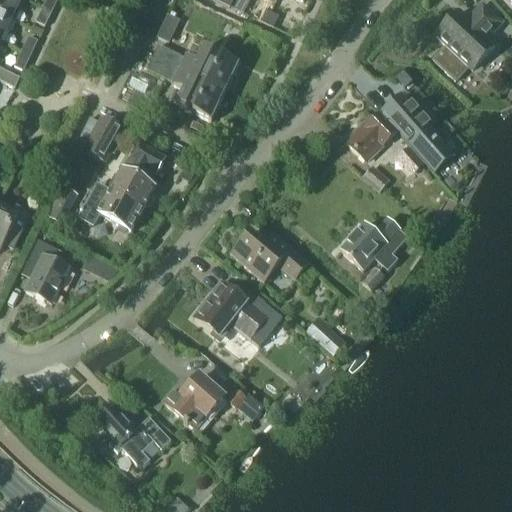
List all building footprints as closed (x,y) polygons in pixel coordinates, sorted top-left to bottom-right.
[(0,0),(0,17),(10,22),(21,0),(19,0),(0,0)] [(46,0),(42,10),(51,15),(58,0),(46,0)] [(224,0),(221,7),(229,11),(234,0),(224,0)] [(445,50),(432,64),(455,86),(468,71),(471,73),(493,50),(485,42),(500,26),(481,8),(472,18),(474,20),(468,26),(457,16),(435,39),(445,50)] [(35,25),(44,30),(51,15),(42,10),(35,25)] [(262,12),(256,24),(264,27),(270,16),(262,12)] [(270,16),(264,27),(272,31),(278,20),(270,16)] [(0,43),(10,22),(0,17),(0,43)] [(160,33),(156,41),(169,47),(172,39),(160,33)] [(28,39),(20,55),(30,59),(37,44),(28,39)] [(152,61),(224,97),(238,67),(202,50),(194,67),(157,49),(152,61)] [(13,70),(22,75),(23,75),(30,59),(20,55),(13,70)] [(210,125),(224,97),(152,61),(146,74),(183,91),(174,108),(210,125)] [(0,85),(14,92),(16,89),(19,82),(0,72),(0,85)] [(403,74),(395,81),(404,91),(412,84),(403,74)] [(400,96),(379,116),(380,118),(397,137),(432,176),(452,158),(427,131),(428,130),(430,128),(423,120),(422,121),(417,115),(418,115),(411,107),(410,108),(400,96)] [(366,125),(344,145),(365,168),(383,151),(383,150),(397,137),(380,118),(368,128),(366,125)] [(103,167),(120,138),(123,133),(102,121),(82,155),(103,167)] [(189,130),(200,135),(203,129),(192,124),(189,130)] [(120,172),(108,193),(127,204),(128,202),(143,211),(154,192),(138,183),(154,155),(138,146),(122,174),(120,172)] [(409,151),(397,163),(411,178),(423,167),(409,151)] [(62,189),(53,204),(69,213),(77,198),(62,189)] [(93,193),(77,221),(91,229),(98,217),(129,236),(143,211),(128,202),(127,204),(108,193),(105,199),(93,193)] [(0,253),(3,248),(12,252),(28,218),(15,211),(12,216),(0,209),(0,253)] [(363,275),(374,264),(378,268),(387,276),(398,264),(392,259),(407,242),(386,223),(373,237),(363,228),(340,254),(363,275)] [(294,285),(308,270),(273,239),(264,249),(249,237),(230,258),(264,287),(277,271),(294,285)] [(51,308),(68,272),(51,264),(56,254),(38,245),(27,267),(37,272),(26,296),(51,308)] [(89,262),(83,275),(108,287),(119,276),(89,262)] [(361,287),(370,296),(384,280),(375,272),(368,279),(361,287)] [(215,294),(193,322),(220,343),(231,330),(258,352),(282,322),(264,307),(254,299),(235,284),(230,291),(222,285),(215,294)] [(333,360),(345,346),(324,326),(311,340),(333,360)] [(174,394),(163,407),(194,435),(223,402),(198,379),(180,399),(174,394)] [(237,411),(253,425),(263,413),(248,399),(246,402),(237,394),(227,405),(235,412),(237,411)] [(121,453),(140,473),(149,464),(142,456),(153,446),(161,454),(171,445),(149,421),(133,436),(128,431),(131,429),(122,420),(120,421),(112,412),(105,419),(103,417),(96,424),(114,443),(108,448),(117,457),(121,453)]
